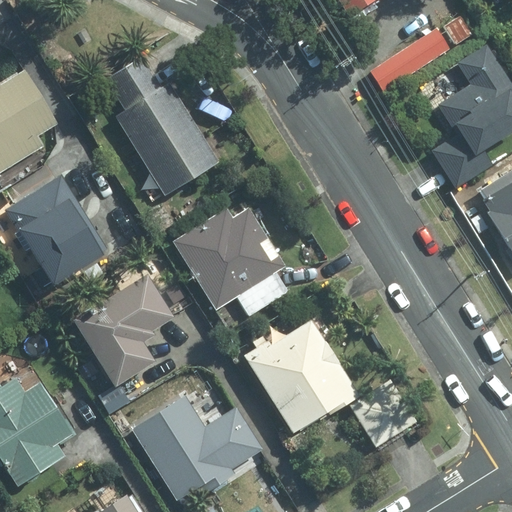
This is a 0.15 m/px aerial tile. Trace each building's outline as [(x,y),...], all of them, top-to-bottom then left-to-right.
[(461,11),(453,0),(445,0),(418,18),(428,33),(461,11)] [(462,15),(444,27),(456,46),(475,34),(462,15)] [(452,48),(438,28),(374,70),(387,90),(452,48)] [(472,84),(436,106),(456,138),(432,153),(455,190),(511,155),(511,77),(489,41),(458,61),(472,84)] [(166,85),(147,55),(110,78),(128,107),(117,114),(168,194),(223,160),(172,80),(166,85)] [(0,69),(0,172),(47,145),(39,132),(59,120),(28,67),(6,79),(0,69)] [(511,170),(473,194),(511,257),(511,170)] [(64,173),(9,207),(55,283),(110,249),(64,173)] [(219,307),(237,295),(249,313),(289,288),(278,271),(287,265),(250,206),(234,216),(228,206),(176,237),(219,307)] [(79,315),(94,339),(93,339),(118,380),(157,356),(143,334),(178,312),(152,270),(79,315)] [(385,376),(361,391),(313,313),(249,352),(299,434),(350,403),(377,446),(414,423),(385,376)] [(69,454),(59,439),(74,430),(42,379),(27,388),(19,375),(4,385),(0,379),(0,449),(22,484),(69,454)] [(187,392),(134,425),(184,506),(237,474),(232,466),(264,447),(239,406),(207,425),(187,392)] [(144,511),(130,490),(96,511),(144,511)]
